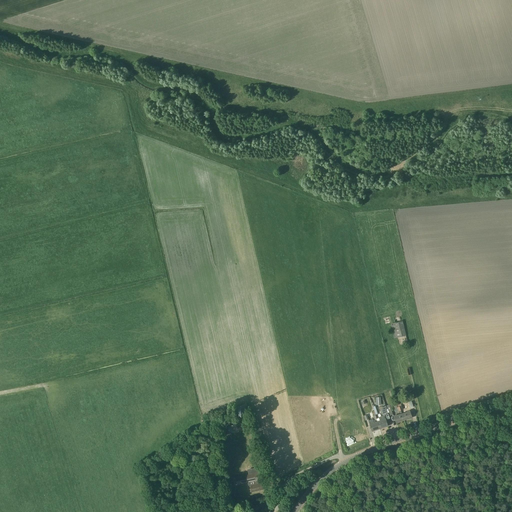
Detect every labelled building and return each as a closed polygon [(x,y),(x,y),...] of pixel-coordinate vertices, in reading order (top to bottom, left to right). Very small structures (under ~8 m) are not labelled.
[(406,336),(403,321),(394,323),(398,338),(406,336)] [(376,418),(378,422),(380,428),(385,426),(386,427),(388,426),(384,415),(382,416),(381,416),(380,413),(378,414),(375,406),(373,407),(375,415),(376,418)] [(402,414),(404,420),(410,418),(412,417),(410,410),(407,411),(407,412),(402,414)] [(404,420),(402,414),(396,415),(394,416),(396,423),(399,422),(398,422),(404,420)] [(380,428),(378,422),(376,418),(375,415),(373,415),(374,418),(368,420),(370,424),(369,424),(372,431),(374,430),(380,428)] [(248,475),(235,478),(236,485),(247,482),(247,484),(249,484),(251,492),(264,489),(263,482),(257,484),(257,480),(261,479),(260,472),(259,467),(247,470),(248,475)]
